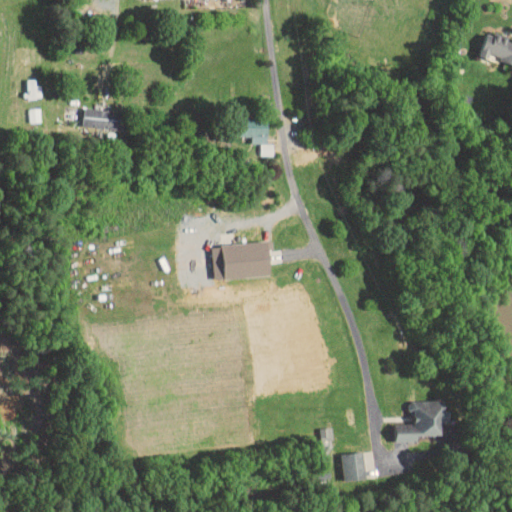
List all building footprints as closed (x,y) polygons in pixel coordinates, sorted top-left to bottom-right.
[(511,60),(511,58),(511,32),(503,31),(475,25),(469,50),(480,53),(481,47),(491,50),(490,54),(511,60)] [(30,91),(30,72),(16,73),(17,91),(30,91)] [(19,116),(30,115),(29,101),(18,102),(19,116)] [(115,103),(74,102),(73,120),(114,122),(115,103)] [(248,149),(261,149),(261,137),(256,137),(256,128),(239,128),(239,138),(248,138),(248,149)] [(205,273),(264,267),(261,234),(202,240),(205,273)] [(384,435),(411,434),(411,429),(435,428),(435,417),(438,417),(437,393),(399,394),(399,407),(406,407),(407,416),(383,417),(384,435)] [(332,473),(355,472),(355,446),(331,447),(332,473)]
